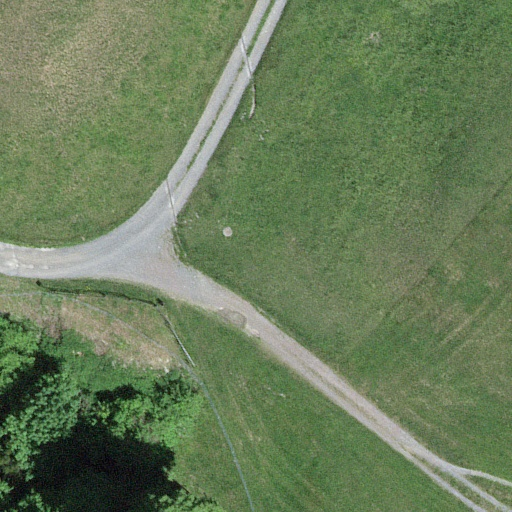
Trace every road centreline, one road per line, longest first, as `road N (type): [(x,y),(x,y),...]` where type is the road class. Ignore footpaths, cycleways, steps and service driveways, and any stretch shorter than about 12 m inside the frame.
road 1 (track): [(135,242),(490,511)]
road 2 (track): [(0,258),(79,264),(135,242),(170,202),(273,0)]
